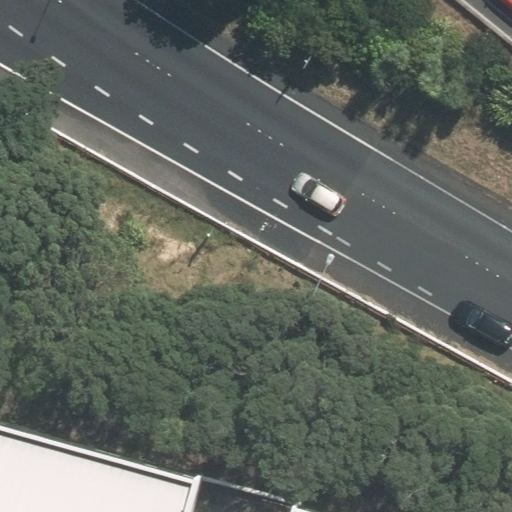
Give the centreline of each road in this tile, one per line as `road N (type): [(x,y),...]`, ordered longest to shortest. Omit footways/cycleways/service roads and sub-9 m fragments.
road 1 (motorway): [(403,220),(0,9)]
road 2 (motorway): [(403,220),(71,0)]
road 3 (motorway): [(511,284),(403,220)]
